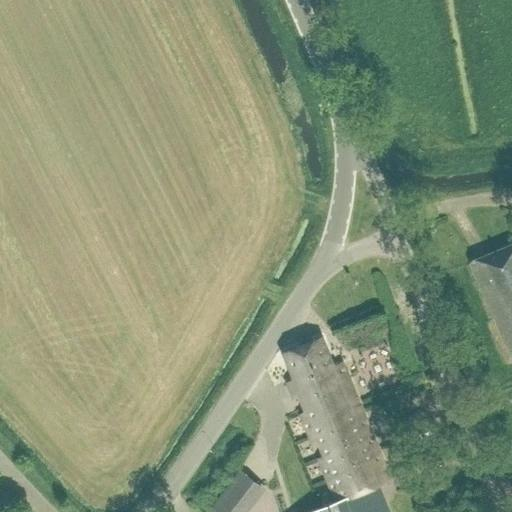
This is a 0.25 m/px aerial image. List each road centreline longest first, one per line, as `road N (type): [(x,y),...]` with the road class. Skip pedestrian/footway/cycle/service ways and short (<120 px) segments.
road 1 (tertiary): [(154,511),(325,265)]
road 2 (unclassified): [(501,511),(399,237)]
road 3 (tertiary): [(325,265),(344,193),(341,111)]
road 4 (unclassified): [(399,237),(341,111)]
